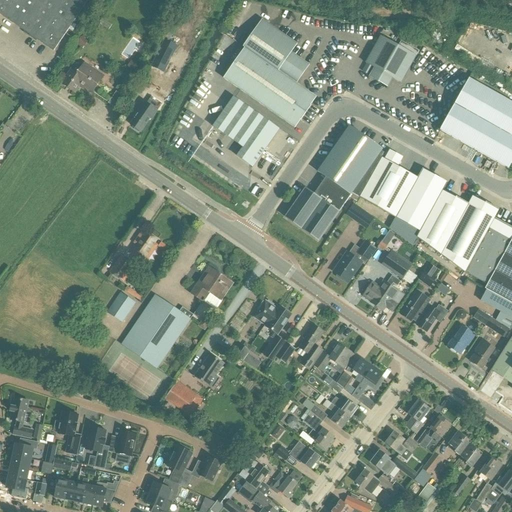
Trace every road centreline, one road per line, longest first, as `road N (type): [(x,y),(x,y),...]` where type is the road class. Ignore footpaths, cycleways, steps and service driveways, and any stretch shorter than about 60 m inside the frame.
road 1 (unclassified): [(243,239),(340,108),(511,190)]
road 2 (secondary): [(243,239),(0,71)]
road 3 (secondary): [(419,363),(243,239)]
road 4 (residential): [(306,511),(419,363)]
road 5 (residential): [(161,428),(0,379)]
